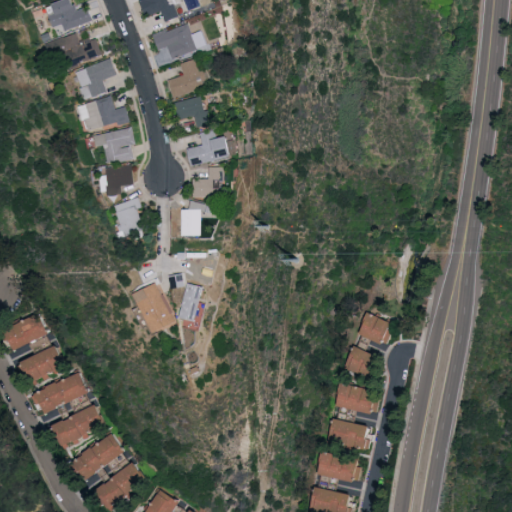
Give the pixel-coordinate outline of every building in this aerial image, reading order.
[(94,20),(89,5),(78,9),(74,0),(62,0),(48,5),(55,26),(64,23),(66,30),(94,20)] [(163,11),(166,20),(182,15),(176,0),(140,0),(146,16),(163,11)] [(199,49),(190,23),(155,33),(159,48),(170,45),(173,57),(199,49)] [(98,37),(81,42),(78,32),(59,38),(69,66),(104,55),(98,37)] [(118,74),(113,58),(77,70),(86,98),(108,91),(104,78),(118,74)] [(170,78),(174,96),(209,86),(204,69),(199,70),(196,58),(181,62),(184,74),(170,78)] [(80,104),(87,130),(132,119),(128,105),(116,108),(113,95),(80,104)] [(177,100),(180,118),(196,115),(198,126),(209,124),(204,96),(177,100)] [(97,145),(105,144),(108,163),(135,158),(133,144),(136,143),(134,127),(95,133),(97,145)] [(235,155),(231,134),(217,137),(216,128),(201,131),(204,144),(189,147),(193,164),(235,155)] [(137,183),(134,164),(107,167),(108,176),(103,177),(106,195),(122,193),(121,185),(137,183)] [(211,177),(195,177),(195,196),(228,195),(227,165),(210,166),(211,177)] [(116,203),(125,238),(146,233),(140,208),(143,207),(141,197),(116,203)] [(204,234),(204,211),(217,211),(217,202),(192,203),(192,208),(184,208),(184,235),(204,234)] [(186,273),(171,275),(173,287),(187,285),(186,273)] [(181,316),(197,320),(205,285),(189,281),(181,316)] [(136,292),(154,332),(177,322),(159,282),(136,292)] [(36,353),(57,343),(41,312),(11,328),(21,348),(31,343),(36,353)] [(362,334),(390,342),(397,321),(369,312),(362,334)] [(346,365),(373,376),(382,355),(362,347),(365,340),(358,337),(346,365)] [(36,382),(69,366),(59,344),(25,360),(36,382)] [(34,392),(39,404),(46,401),(50,410),(91,393),(82,372),(34,392)] [(380,413),(384,391),(342,381),(337,404),(380,413)] [(86,395),(59,408),(65,419),(91,405),(86,395)] [(57,423),(66,446),(110,427),(100,405),(57,423)] [(329,438),(371,447),(376,425),(334,417),(329,438)] [(79,462),(94,478),(128,447),(113,430),(79,462)] [(322,453),(319,475),(361,479),(363,458),(322,453)] [(99,473),(110,483),(128,463),(123,458),(119,462),(116,459),(108,467),(107,465),(99,473)] [(99,493),(115,511),(150,479),(134,461),(99,493)] [(176,511),(183,499),(161,488),(148,511),(176,511)] [(356,511),(357,490),(316,489),(315,510),(356,511)]
